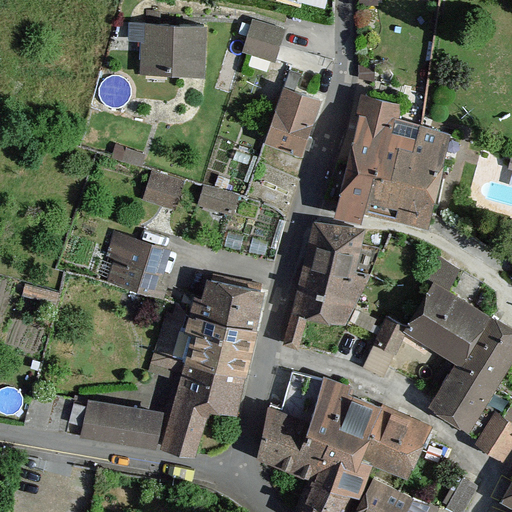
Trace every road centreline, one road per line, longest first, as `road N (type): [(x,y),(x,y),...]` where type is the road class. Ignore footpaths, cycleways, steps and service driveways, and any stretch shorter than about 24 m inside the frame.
road 1 (residential): [(350,0),(351,73),(271,351)]
road 2 (unclassified): [(271,351),(426,408),(487,464),(492,486),(479,511)]
road 3 (residential): [(243,478),(0,434)]
road 4 (track): [(511,289),(442,244),(383,224)]
road 5 (residential): [(271,351),(243,478)]
